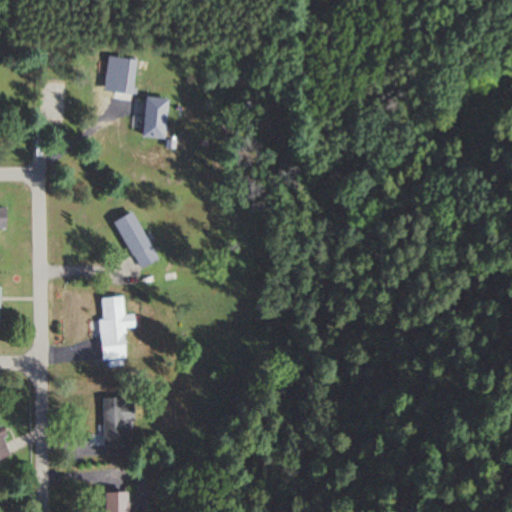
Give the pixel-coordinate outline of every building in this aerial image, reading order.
[(118,91),(136,91),(137,58),(119,58),(118,91)] [(162,128),(170,102),(149,95),(141,122),(162,128)] [(159,258),(131,211),(113,222),(141,269),(159,258)] [(98,298),(102,361),(126,359),(124,328),(136,328),(135,315),(124,315),(123,296),(98,298)] [(102,398),(103,450),(129,450),(128,423),(134,423),(134,398),(102,398)] [(128,511),(128,493),(104,493),(104,511),(128,511)]
